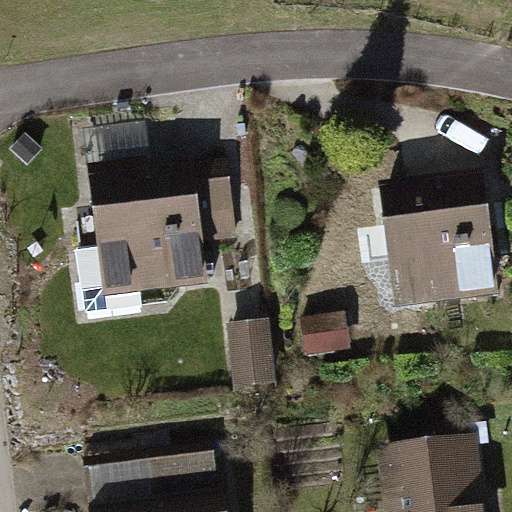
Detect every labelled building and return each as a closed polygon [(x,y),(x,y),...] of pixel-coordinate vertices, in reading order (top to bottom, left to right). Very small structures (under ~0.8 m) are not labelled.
[(71,260),(76,303),(98,301),(100,321),(138,318),(136,297),(205,290),(203,268),(238,265),(228,163),(79,178),(87,259),(71,260)] [(373,193),(384,316),(494,306),(483,183),(373,193)] [(289,336),(295,368),(350,358),(344,325),(289,336)] [(264,332),(218,334),(222,411),(268,409),(264,332)] [(374,462),(378,511),(483,511),(477,451),(374,462)] [(82,478),(84,511),(214,511),(211,469),(82,478)]
